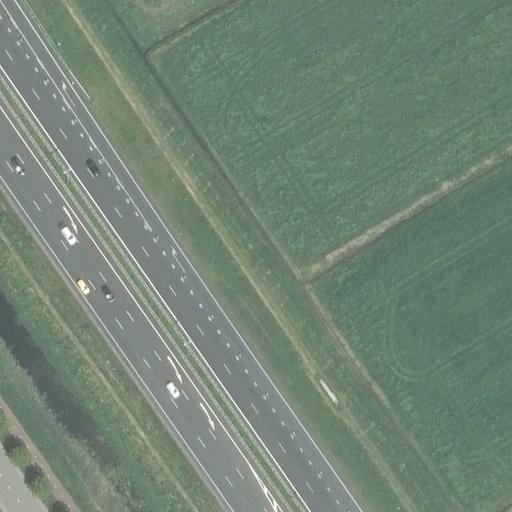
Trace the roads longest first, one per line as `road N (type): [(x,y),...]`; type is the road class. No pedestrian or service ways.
road 1 (trunk): [(325,511),(0,40)]
road 2 (trunk): [(0,143),(256,511)]
